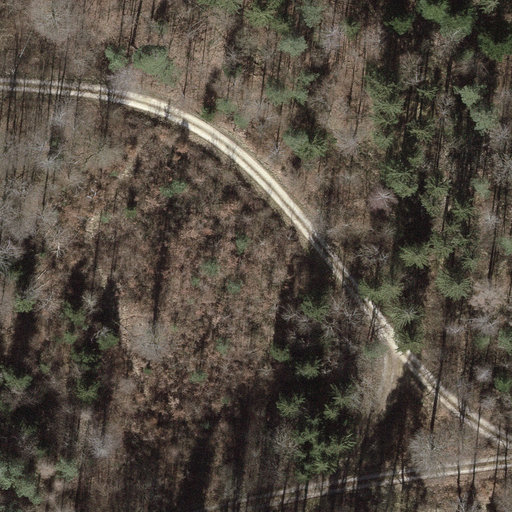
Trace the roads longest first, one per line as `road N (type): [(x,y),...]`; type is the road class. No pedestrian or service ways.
road 1 (track): [(511,440),(449,399),(259,170),(196,124),(132,97),(0,84)]
road 2 (track): [(214,511),(316,487),(511,461)]
road 3 (track): [(386,328),(389,380),(349,455),(316,487)]
